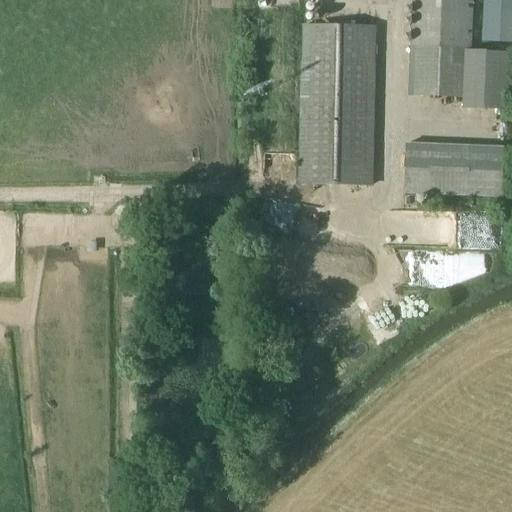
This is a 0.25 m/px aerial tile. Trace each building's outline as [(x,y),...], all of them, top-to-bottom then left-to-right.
[(413,0),(412,50),(470,53),(472,0),(413,0)] [(296,183),(369,185),(371,29),(299,27),(296,183)] [(498,149),(403,149),(401,193),(498,193),(498,149)] [(424,221),(426,255),(495,251),(493,216),(424,221)] [(403,303),(425,297),(419,275),(397,281),(403,303)]
